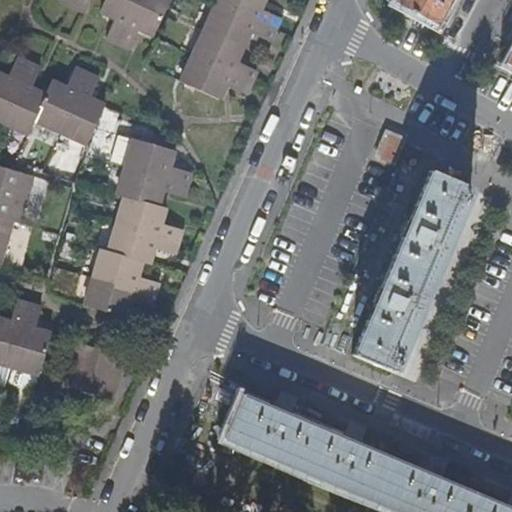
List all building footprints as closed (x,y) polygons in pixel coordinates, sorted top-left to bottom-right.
[(70,0),(66,11),(88,21),(97,2),(112,9),(106,22),(121,30),(112,48),(135,59),(144,40),(158,47),(178,2),(173,0),(70,0)] [(272,0),(227,0),(188,89),(226,107),(233,92),(253,101),(262,77),(243,68),(256,37),(277,46),(286,24),(267,14),(272,0)] [(396,0),(397,0),(438,23),(450,0),(396,0)] [(6,83),(0,80),(0,116),(38,132),(44,118),(91,137),(105,103),(89,96),(97,76),(75,67),(68,85),(51,79),(46,92),(35,87),(43,67),(17,56),(6,83)] [(183,152),(144,140),(128,195),(135,198),(119,254),(112,253),(96,308),(136,320),(141,304),(162,311),(169,286),(147,280),(152,264),(159,266),(164,250),(185,256),(192,232),(171,225),(175,211),(168,208),(172,193),(193,199),(200,174),(179,168),(183,152)] [(41,178),(0,166),(0,268),(7,270),(21,223),(26,225),(41,178)] [(432,169),(352,354),(394,371),(418,315),(446,249),(473,187),(432,169)] [(55,313),(31,305),(25,326),(8,321),(10,315),(0,312),(0,363),(51,377),(63,337),(49,332),(55,313)] [(73,421),(103,428),(119,370),(89,362),(73,421)] [(244,394),(227,435),(410,511),(511,511),(511,507),(430,473),(348,438),(278,408),(244,394)] [(0,453),(0,487),(4,489),(13,457),(0,453)]
